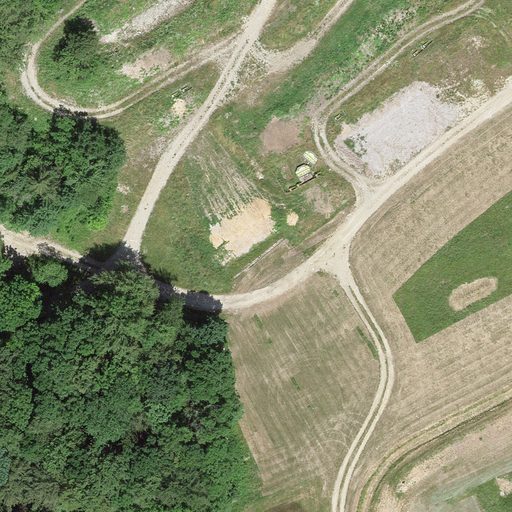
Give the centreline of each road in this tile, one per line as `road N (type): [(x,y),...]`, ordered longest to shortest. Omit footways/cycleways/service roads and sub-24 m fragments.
road 1 (track): [(121,253),(136,278),(165,300),(196,309),(290,287),(427,157),(511,95)]
road 2 (track): [(121,253),(274,0)]
road 3 (track): [(85,0),(35,68),(43,98),(102,112),(176,79)]
road 4 (track): [(0,310),(144,284)]
